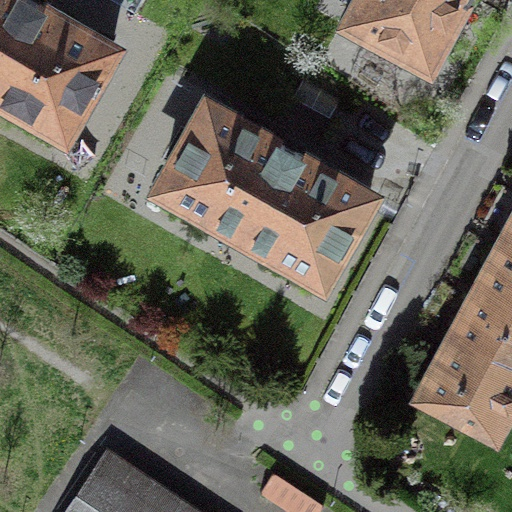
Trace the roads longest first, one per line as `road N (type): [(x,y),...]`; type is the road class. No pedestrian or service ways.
road 1 (residential): [(511,94),(314,458)]
road 2 (track): [(108,395),(0,322)]
